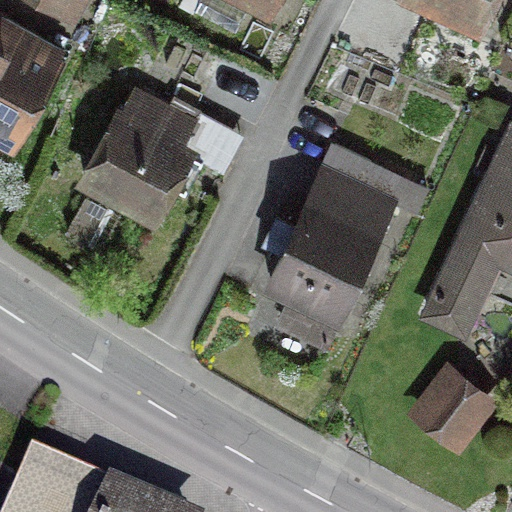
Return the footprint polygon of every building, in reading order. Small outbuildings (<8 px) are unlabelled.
[(30,0),(55,13),(62,0),(30,0)] [(269,0),(248,0),(265,8),(269,0)] [(485,0),(419,0),(474,25),(485,0)] [(0,132),(10,138),(59,50),(3,18),(0,22),(0,132)] [(166,186),(180,194),(198,162),(175,149),(190,123),(130,91),(80,177),(150,216),(166,186)] [(511,266),(511,127),(510,126),(423,313),(458,330),(492,257),(511,266)] [(388,201),(319,168),(291,227),(273,218),(263,239),(282,248),(266,281),(289,292),(276,320),(323,342),(388,201)] [(422,413),(450,434),(474,403),(446,381),(422,413)] [(0,511),(157,511),(25,454),(16,475),(0,510),(0,511)] [(0,510),(16,475),(0,464),(0,510)]
